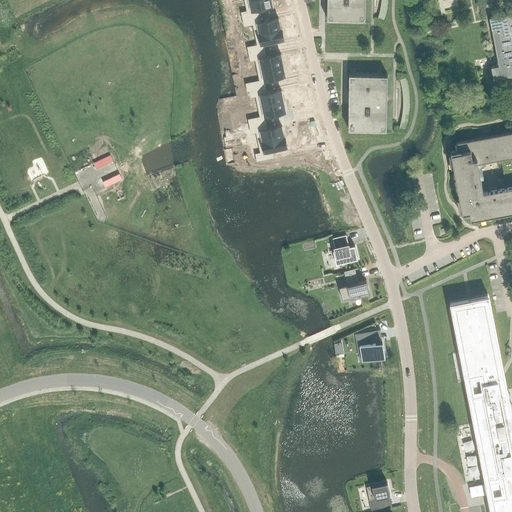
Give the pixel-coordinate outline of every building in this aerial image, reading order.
[(247,11),(241,12),(243,19),(259,15),(258,9),(273,6),(271,0),(246,0),(245,0),(247,11)] [(365,0),(327,0),(327,19),(365,19),(365,0)] [(381,0),(382,2),(381,6),(380,9),(380,13),(378,18),(384,20),(385,16),(386,13),(387,9),(388,5),(388,2),(388,0),(381,0)] [(502,14),(490,17),(498,56),(499,64),(492,65),(494,77),(511,73),(511,13),(502,15),(502,14)] [(259,15),(243,19),(244,26),(253,24),(255,34),(281,29),(281,28),(278,18),(260,22),(259,15)] [(257,45),(247,47),(249,54),(265,50),(264,44),(284,40),(281,29),(255,34),(257,45)] [(265,50),(249,54),(250,61),(255,60),(257,70),(283,65),(281,54),(266,57),(265,50)] [(260,80),(246,83),(247,90),(265,86),(264,80),(285,76),(283,65),(257,70),(260,80)] [(387,75),(349,74),(348,129),(386,130),(387,75)] [(407,82),(406,78),(400,80),(401,83),(402,87),(402,90),(403,94),(403,98),(403,101),(403,105),(403,108),(403,112),(402,116),(402,119),(401,123),(399,128),(405,130),(406,127),(407,123),(408,119),(409,116),(409,112),(410,108),(410,104),(410,101),(410,97),(409,93),(409,90),(408,86),(407,82)] [(265,86),(247,90),(247,91),(249,90),(251,97),(256,96),(258,106),(283,101),(281,90),(267,93),(265,86)] [(260,117),(248,119),(250,126),(266,123),(265,116),(286,112),(283,101),(258,106),(260,117)] [(266,123),(250,126),(251,133),(256,132),(258,142),(285,137),(284,136),(282,126),(267,129),(266,123)] [(511,131),(456,142),(457,149),(450,150),(462,212),(469,211),(470,217),(470,218),(511,210),(511,131)] [(260,152),(255,154),(257,161),(273,157),(272,151),(287,148),(285,137),(258,142),(260,152)] [(110,155),(94,163),(96,168),(113,160),(110,155)] [(119,173),(103,181),(105,187),(122,179),(119,173)] [(336,264),(358,259),(354,245),(349,247),(346,235),(332,238),(335,250),(333,250),(336,264)] [(342,299),(369,292),(366,280),(358,282),(355,269),(344,271),(347,285),(339,287),(342,299)] [(474,405),(470,406),(490,511),(511,511),(511,414),(489,295),(484,296),(454,302),(474,405)] [(373,331),(355,334),(357,347),(360,346),(362,360),(384,356),(382,342),(375,343),(373,331)] [(382,501),(381,497),(390,495),(387,482),(366,486),(369,500),(373,499),(375,509),(371,510),(383,508),(383,507),(382,507),(381,501),(382,501)]
